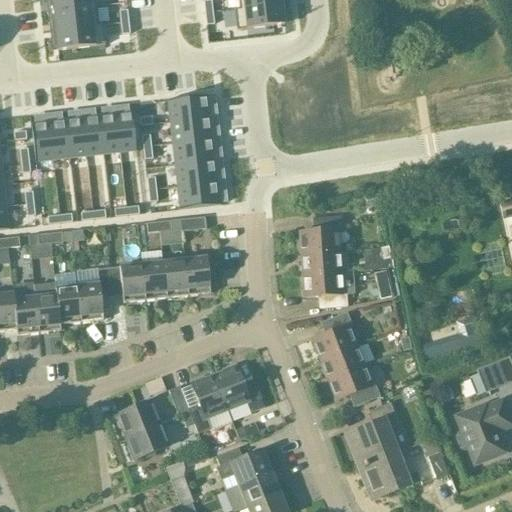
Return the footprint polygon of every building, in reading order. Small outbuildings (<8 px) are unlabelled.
[(50,0),(52,13),(95,8),(94,0),(50,0)] [(280,0),(236,0),(238,11),(281,6),(280,0)] [(211,2),(203,3),(204,15),(212,14),(211,2)] [(238,11),(233,11),(236,31),(283,26),(281,6),(238,11)] [(95,8),(52,13),(54,32),(97,27),(95,8)] [(126,12),(118,12),(120,24),(127,24),(126,12)] [(212,14),(204,15),(206,26),(214,26),(212,14)] [(127,24),(120,24),(121,36),(129,35),(127,24)] [(97,27),(54,32),(56,53),(104,47),(102,26),(97,27)] [(208,97),(166,102),(169,124),(210,119),(208,97)] [(132,112),(115,114),(119,156),(137,154),(134,128),(132,112)] [(115,114),(98,116),(103,158),(119,156),(115,114)] [(98,116),(81,118),(86,160),(103,158),(98,116)] [(81,118),(64,120),(69,161),(86,160),(81,118)] [(151,118),(139,119),(140,127),(152,126),(151,118)] [(210,119),(169,124),(171,146),(213,141),(210,119)] [(64,120),(47,122),(52,163),(69,161),(64,120)] [(47,122),(30,124),(32,140),(35,165),(52,163),(47,122)] [(25,133),(13,134),(14,142),(26,141),(25,133)] [(149,136),(141,137),(143,149),(150,148),(149,136)] [(213,141),(171,146),(174,167),(215,163),(213,141)] [(150,148),(143,149),(144,161),(152,160),(150,148)] [(27,150),(19,151),(20,163),(28,162),(27,150)] [(28,162),(20,163),(21,175),(29,174),(28,162)] [(215,163),(174,167),(176,189),(218,184),(215,163)] [(154,179),(146,180),(147,192),(155,191),(154,179)] [(218,184),(176,189),(179,211),(220,206),(218,184)] [(155,191),(147,192),(149,204),(157,203),(155,191)] [(32,193),(24,194),(25,206),(33,205),(32,193)] [(511,200),(502,203),(506,219),(511,218),(511,200)] [(33,205),(25,206),(26,218),(34,217),(33,205)] [(137,208),(125,209),(126,217),(138,216),(137,208)] [(125,209),(114,210),(114,218),(126,217),(125,209)] [(104,212),(92,213),(93,221),(105,219),(104,212)] [(92,213),(80,214),(81,222),(93,221),(92,213)] [(70,215),(58,217),(59,225),(71,223),(70,215)] [(58,217),(46,218),(47,226),(59,225),(58,217)] [(204,219),(179,222),(180,233),(205,230),(204,219)] [(312,233),(298,234),(300,256),(338,253),(336,232),(340,231),(339,219),(311,221),(312,233)] [(179,222),(158,224),(159,233),(171,232),(171,234),(180,233),(179,222)] [(158,224),(147,225),(148,234),(159,233),(158,224)] [(61,234),(48,235),(49,245),(62,243),(61,234)] [(48,235),(28,238),(28,247),(49,245),(48,235)] [(18,239),(6,240),(7,249),(19,248),(18,239)] [(388,247),(380,249),(383,262),(391,260),(388,247)] [(338,253),(300,256),(301,278),(340,275),(338,253)] [(205,260),(183,262),(187,298),(209,296),(205,260)] [(183,262),(162,265),(165,301),(187,298),(183,262)] [(162,265),(140,267),(144,303),(165,301),(162,265)] [(118,269),(107,271),(110,300),(121,299),(122,305),(144,303),(140,267),(120,269),(118,269)] [(98,287),(76,289),(80,325),(102,322),(100,301),(110,300),(107,271),(96,272),(98,287)] [(340,275),(301,278),(303,300),(317,299),(318,311),(346,309),(345,296),(354,295),(352,274),(340,275)] [(53,285),(32,287),(34,299),(38,335),(60,333),(59,327),(58,327),(55,297),(54,297),(54,291),(53,285)] [(76,289),(54,291),(54,297),(55,297),(58,327),(59,327),(73,325),(80,325),(76,289)] [(12,296),(0,297),(0,333),(15,332),(15,331),(12,302),(13,302),(12,296)] [(13,302),(12,302),(15,331),(15,332),(16,338),(38,335),(34,299),(13,302)] [(389,308),(374,314),(382,333),(397,327),(389,308)] [(324,337),(311,341),(319,362),(354,348),(346,328),(350,327),(345,315),(319,325),(324,337)] [(354,348),(319,362),(327,383),(362,369),(354,348)] [(221,374),(212,377),(226,413),(247,405),(251,415),(264,410),(253,384),(242,388),(234,367),(221,372),(221,374)] [(362,369),(327,383),(335,403),(348,398),(352,409),(378,399),(374,389),(371,390),(371,389),(362,369)] [(485,369),(476,372),(485,394),(494,390),(485,369)] [(187,410),(188,413),(193,426),(193,427),(197,436),(209,431),(206,421),(226,413),(212,377),(203,381),(202,379),(189,384),(198,406),(187,410)] [(178,389),(167,393),(177,417),(180,416),(188,413),(187,410),(178,389)] [(485,407),(454,419),(460,433),(456,435),(455,439),(460,451),(464,453),(468,452),(473,467),(504,455),(496,434),(511,427),(502,402),(486,409),(485,407)] [(150,403),(113,418),(118,431),(120,430),(124,440),(159,426),(150,403)] [(360,431),(344,438),(356,469),(397,454),(388,430),(397,427),(389,405),(368,413),(372,424),(359,429),(360,431)] [(188,413),(180,416),(185,430),(193,427),(193,426),(188,413)] [(159,426),(124,440),(128,449),(126,450),(131,463),(168,448),(159,426)] [(237,450),(214,459),(218,469),(216,470),(220,482),(232,477),(236,487),(270,474),(262,452),(241,461),(237,450)] [(206,453),(166,469),(171,482),(197,472),(195,466),(209,460),(206,453)] [(397,454),(356,469),(368,501),(384,495),(385,497),(410,487),(420,483),(416,473),(406,477),(397,454)] [(439,455),(426,459),(435,482),(447,478),(439,455)] [(236,487),(224,492),(232,511),(237,511),(245,509),(279,496),(270,474),(236,487)] [(285,511),(279,496),(245,509),(246,511),(285,511)]
